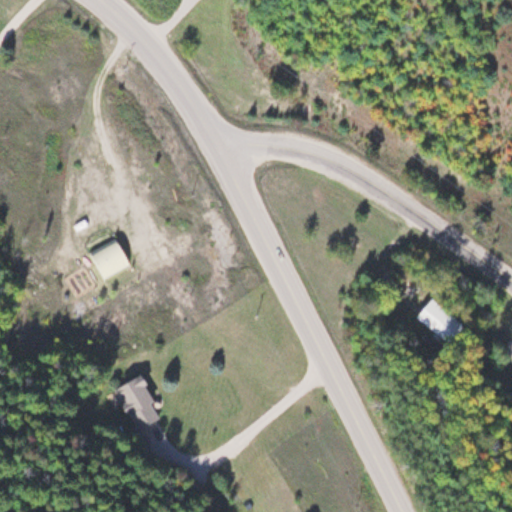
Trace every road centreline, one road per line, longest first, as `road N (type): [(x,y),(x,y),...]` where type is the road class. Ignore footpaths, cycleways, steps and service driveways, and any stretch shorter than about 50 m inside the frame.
road 1 (tertiary): [(404,511),(222,152),(173,74),(104,0)]
road 2 (residential): [(222,152),(298,152),(329,163),(377,186),(511,282)]
